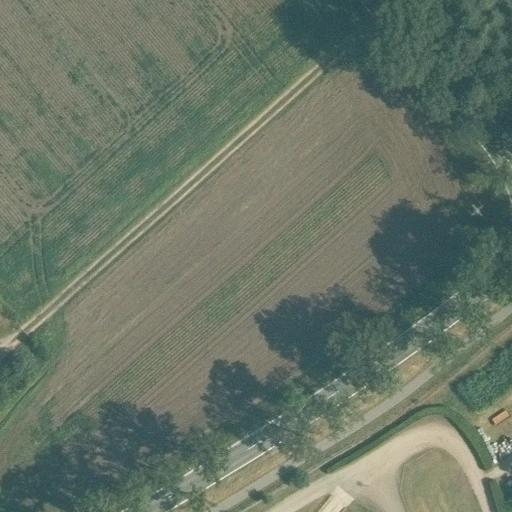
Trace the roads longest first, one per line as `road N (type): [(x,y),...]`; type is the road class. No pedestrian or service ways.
road 1 (track): [(0,350),(393,8)]
road 2 (tertiary): [(149,511),(328,403),(511,263)]
road 3 (tertiary): [(511,155),(386,0)]
